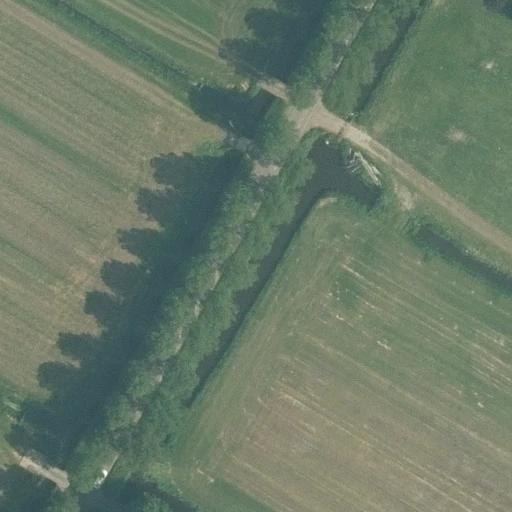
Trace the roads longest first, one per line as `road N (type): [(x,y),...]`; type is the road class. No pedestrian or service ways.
road 1 (tertiary): [(75,511),(366,0)]
road 2 (track): [(227,511),(115,442)]
